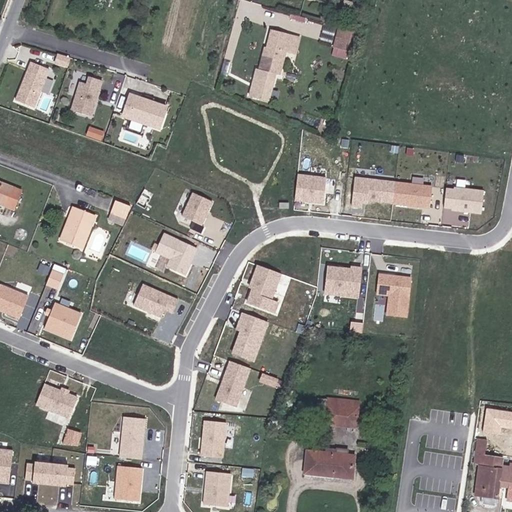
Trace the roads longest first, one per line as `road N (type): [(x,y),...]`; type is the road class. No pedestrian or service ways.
road 1 (unclassified): [(511,202),(508,221),(485,245),(282,229),(240,254),(192,346),(184,406)]
road 2 (unclassified): [(0,329),(184,406)]
road 3 (unknown): [(8,27),(148,73)]
